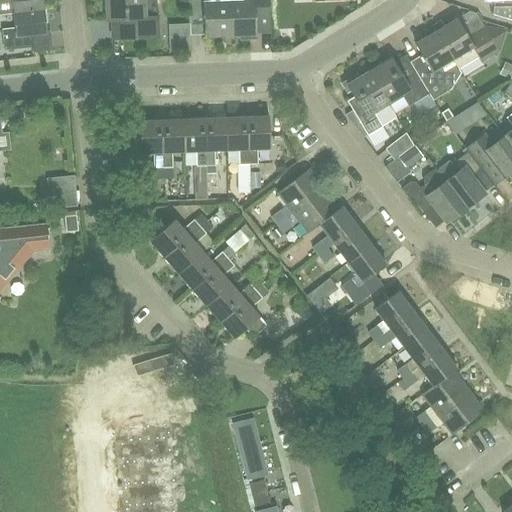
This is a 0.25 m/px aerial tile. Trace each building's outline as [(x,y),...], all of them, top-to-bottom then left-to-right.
[(11,0),(13,13),(45,10),(43,0),(11,0)] [(104,0),(105,1),(106,20),(111,20),(111,33),(157,31),(155,0),(104,0)] [(205,39),(230,38),(229,3),(217,3),(216,0),(188,0),(189,18),(204,17),(205,39)] [(228,0),(229,3),(230,38),(241,37),(241,42),(256,41),(256,34),(270,33),(268,0),(228,0)] [(4,52),(32,49),(31,36),(47,35),(45,10),(13,13),(15,29),(2,31),(4,52)] [(433,26),(454,60),(458,67),(478,55),(482,62),(499,52),(504,37),(487,32),(485,28),(468,38),(457,20),(445,27),(441,21),(433,26)] [(191,52),(190,38),(190,24),(170,25),(171,53),(191,52)] [(415,72),(433,102),(448,93),(441,82),(447,78),(440,68),(454,60),(433,26),(425,31),(428,36),(415,44),(422,55),(410,63),(415,72)] [(369,72),(388,104),(402,96),(408,107),(414,104),(420,115),(436,106),(433,102),(415,72),(403,79),(391,59),(369,72)] [(511,76),(511,64),(505,61),(499,73),(511,79),(511,76)] [(368,136),(382,127),(381,125),(396,116),(388,104),(369,72),(359,78),(357,74),(340,84),(347,94),(350,92),(359,106),(352,110),(368,136)] [(248,117),(250,165),(259,164),(258,149),(271,148),(270,116),(248,117)] [(226,118),(228,150),(240,149),(241,165),(250,165),(248,117),(226,118)] [(0,151),(11,150),(9,133),(2,134),(0,119),(0,118),(0,151)] [(204,119),(206,166),(216,166),(215,150),(228,150),(226,118),(204,119)] [(164,180),(174,179),(173,152),(185,152),(183,119),(162,120),(164,180)] [(206,166),(204,119),(183,119),(185,152),(196,151),(197,167),(206,166)] [(155,180),(164,180),(162,120),(140,121),(140,122),(134,122),(135,138),(141,138),(141,153),(154,153),(155,180)] [(406,135),(386,150),(395,161),(414,146),(406,135)] [(481,169),(493,185),(504,177),(505,179),(511,173),(511,147),(504,138),(494,145),(486,135),(466,149),(481,169)] [(416,147),(400,159),(407,169),(423,157),(416,147)] [(481,169),(466,149),(466,150),(468,153),(452,165),(449,161),(436,170),(467,210),(486,196),(472,177),(481,169)] [(467,210),(436,170),(425,178),(425,183),(426,184),(410,196),(423,213),(433,206),(448,225),(467,210)] [(197,172),(199,196),(222,195),(220,171),(197,172)] [(293,214),(324,190),(309,171),(278,194),(293,214)] [(324,190),(293,214),(308,234),(339,210),(324,190)] [(77,207),(75,191),(54,193),(55,209),(77,207)] [(334,245),(357,228),(342,208),(339,210),(308,234),(309,235),(320,226),(334,245)] [(272,218),(278,226),(287,219),(281,211),(272,218)] [(64,218),(66,233),(78,232),(76,216),(64,218)] [(287,219),(278,226),(284,234),(293,227),(287,219)] [(165,258),(201,227),(195,220),(183,230),(175,221),(151,242),(165,258)] [(47,227),(22,229),(0,231),(0,290),(34,249),(49,248),(47,227)] [(201,227),(165,258),(179,274),(203,253),(195,244),(206,234),(201,227)] [(334,245),(349,264),(372,247),(357,228),(334,245)] [(319,256),(328,249),(322,241),(313,248),(319,256)] [(372,247),(349,264),(364,284),(387,267),(372,247)] [(328,249),(319,256),(325,264),(334,257),(328,249)] [(193,290),(228,259),(223,252),(211,262),(203,253),(179,274),(193,290)] [(193,290),(207,306),(231,285),(223,276),(234,266),(228,259),(193,290)] [(329,277),(306,295),(319,312),(330,303),(325,297),(337,287),(329,277)] [(238,279),(231,285),(207,306),(221,323),(256,292),(250,285),(246,289),(238,279)] [(352,280),(342,287),(348,295),(358,288),(352,280)] [(256,292),(221,323),(235,339),(246,330),(253,338),(266,327),(251,309),(263,299),(256,292)] [(390,330),(413,313),(398,293),(375,310),(390,330)] [(404,350),(428,332),(413,313),(390,330),(404,350)] [(375,342),(385,334),(378,326),(369,333),(375,342)] [(419,369),(442,351),(428,332),(404,350),(419,369)] [(385,334),(375,342),(381,350),(391,343),(385,334)] [(422,396),(422,397),(457,371),(442,351),(419,369),(433,388),(422,396)] [(404,380),(414,373),(407,365),(398,372),(404,380)] [(457,371),(422,397),(437,416),(469,392),(455,374),(457,372),(457,371)] [(414,373),(404,380),(410,388),(420,381),(414,373)] [(469,392),(437,416),(453,437),(484,413),(469,392)] [(27,404),(0,406),(0,422),(15,421),(16,442),(62,439),(60,424),(56,424),(56,416),(36,417),(28,418),(27,404)] [(416,419),(422,428),(431,421),(425,412),(416,419)] [(191,419),(186,420),(187,423),(188,440),(196,439),(191,419)] [(254,419),(234,424),(248,478),(268,473),(254,419)] [(431,421),(422,428),(428,436),(438,429),(431,421)] [(187,423),(174,424),(175,441),(188,440),(187,423)] [(124,440),(120,441),(122,463),(165,460),(165,461),(171,461),(169,441),(168,425),(143,426),(144,439),(124,440)] [(18,463),(2,464),(3,480),(32,478),(31,465),(39,464),(59,463),(59,455),(63,454),(62,439),(16,442),(18,463)] [(202,458),(193,458),(197,472),(205,470),(202,458)] [(165,460),(122,463),(123,485),(166,482),(180,481),(179,473),(166,473),(165,461),(165,460)] [(281,486),(295,486),(296,472),(281,472),(281,486)] [(203,479),(194,480),(197,493),(206,491),(203,479)] [(266,492),(263,480),(248,484),(251,496),(266,492)] [(166,482),(123,485),(125,506),(168,503),(168,502),(166,482)] [(254,507),(269,503),(266,492),(251,496),(254,507)] [(33,493),(4,495),(5,511),(21,510),(20,511),(62,511),(62,505),(42,506),(34,507),(33,493)] [(168,503),(125,506),(125,511),(174,511),(173,502),(168,502),(168,503)]
